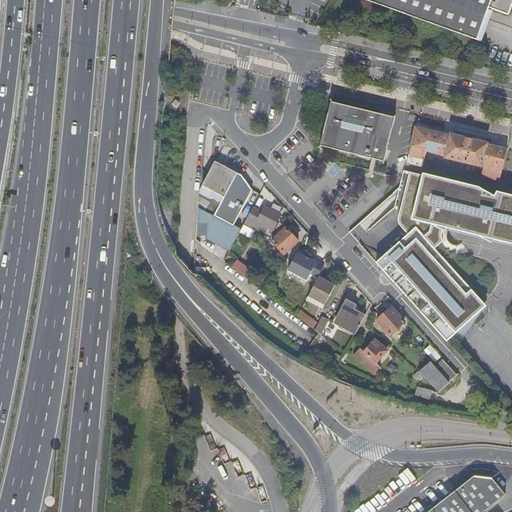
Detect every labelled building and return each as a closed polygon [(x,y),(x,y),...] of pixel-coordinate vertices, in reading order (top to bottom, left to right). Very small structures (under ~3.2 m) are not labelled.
[(375,0),(476,36),(488,4),(505,10),(508,0),(375,0)] [(395,118),(331,102),(320,146),(384,162),(395,118)] [(415,127),(406,163),(422,166),(426,152),(482,166),(480,176),(498,181),(505,149),(488,145),(487,144),(451,135),(449,136),(415,127)] [(236,172),(213,160),(200,186),(201,186),(223,197),(236,172)] [(241,175),(236,172),(223,197),(213,215),(233,226),(251,190),(241,175)] [(511,195),(496,192),(495,197),(478,188),(423,174),(423,175),(410,172),(400,211),(406,212),(404,218),(443,228),(511,244),(511,195)] [(251,207),(243,224),(265,236),(269,229),(272,230),(280,216),(263,207),(261,212),(251,207)] [(443,228),(404,218),(402,228),(408,234),(376,262),(446,341),(452,336),(458,343),(464,337),(483,309),(486,306),(439,253),(446,247),(443,243),(442,240),(442,234),(443,228)] [(285,229),(270,241),(282,255),(297,242),(285,229)] [(318,266),(325,254),(318,251),(312,263),(318,266)] [(232,267),(247,276),(252,267),(238,258),(232,267)] [(305,284),(307,280),(290,271),(288,275),(305,284)] [(302,283),(288,275),(284,283),(298,290),(302,283)] [(317,278),(307,297),(323,305),(333,287),(324,282),(317,278)] [(323,305),(307,297),(305,302),(321,310),(323,305)] [(342,328),(354,335),(364,317),(351,310),(354,306),(345,301),(332,325),(341,330),(342,328)] [(391,308),(376,321),(388,335),(403,322),(391,308)] [(295,317),(311,329),(315,324),(298,311),(295,317)] [(320,318),(313,331),(319,336),(327,322),(320,318)] [(352,356),(371,375),(379,367),(375,363),(388,349),(382,344),(380,346),(373,340),(370,344),(365,349),(363,348),(361,346),(352,356)] [(450,386),(458,378),(443,363),(435,371),(450,386)] [(430,366),(420,376),(440,395),(450,386),(435,371),(430,366)] [(429,391),(415,387),(412,396),(426,400),(429,391)] [(483,511),(506,495),(492,478),(497,475),(489,465),(471,478),(428,511),(483,511)]
